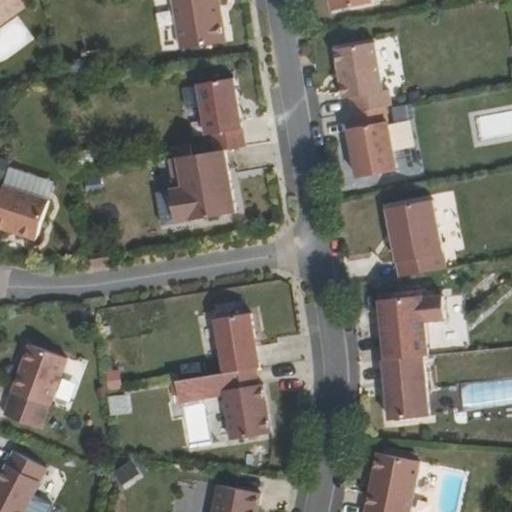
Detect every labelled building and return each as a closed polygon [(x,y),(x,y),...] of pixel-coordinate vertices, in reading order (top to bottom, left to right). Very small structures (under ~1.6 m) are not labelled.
[(214,1),(218,1),(217,0),(170,0),(179,49),(224,42),(220,17),(217,17),(214,1)] [(330,0),(333,12),(372,4),(371,0),(330,0)] [(353,98),(355,113),(385,107),(393,106),(390,90),(384,90),(375,43),(336,50),(345,99),(353,98)] [(216,153),(226,151),(246,147),(235,79),(199,85),(208,137),(214,136),(216,153)] [(385,107),(355,113),(353,114),(355,129),(348,130),(357,178),(396,172),(385,107)] [(419,155),(414,131),(395,134),(399,158),(419,155)] [(230,171),(226,151),(216,153),(171,161),(176,192),(183,191),(189,222),(237,214),(232,184),(228,185),(226,172),(230,171)] [(3,193),(0,191),(0,227),(39,240),(50,202),(5,187),(3,193)] [(183,191),(176,192),(172,193),(178,224),(189,222),(183,191)] [(434,200),(388,209),(392,229),(395,228),(398,243),(395,244),(399,262),(402,278),(448,269),(434,200)] [(93,255),(94,266),(112,264),(111,252),(93,255)] [(424,296),(382,301),(384,323),(387,323),(388,331),(385,332),(386,340),(388,360),(425,356),(430,356),(427,322),(447,320),(445,297),(424,299),(424,296)] [(216,316),(226,371),(255,366),(261,365),(257,343),(251,310),(216,316)] [(68,358),(31,344),(14,390),(14,391),(6,414),(41,427),(49,405),(51,405),(68,358)] [(425,356),(388,360),(385,361),(387,377),(391,420),(431,416),(425,356)] [(255,366),(226,371),(229,387),(224,387),(232,437),(271,430),(268,411),(266,411),(265,402),(267,401),(264,386),(263,381),(258,382),(255,366)] [(109,389),(124,388),(121,369),(107,371),(109,389)] [(112,414),(134,412),(133,393),(110,395),(112,414)] [(214,441),(229,440),(225,403),(210,405),(214,441)] [(27,511),(49,468),(16,451),(0,482),(0,511),(27,511)] [(367,511),(411,511),(422,460),(379,451),(371,496),(367,511)] [(260,511),(262,504),(264,494),(222,485),(216,511),(260,511)]
